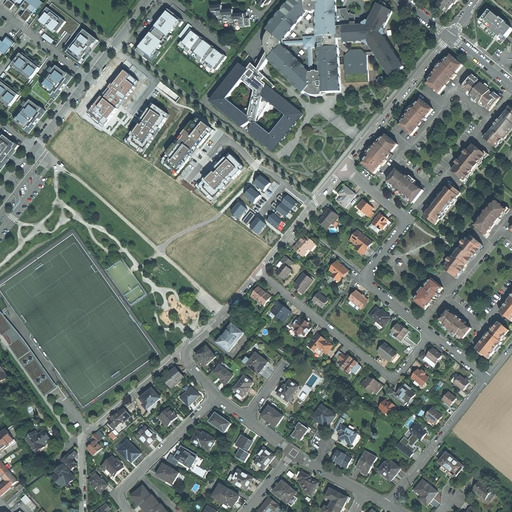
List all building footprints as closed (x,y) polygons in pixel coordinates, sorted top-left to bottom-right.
[(5,0),(7,1),(4,5),(11,10),(15,4),(9,0),(5,0)] [(44,3),(39,0),(25,0),(21,7),(23,9),(26,11),(21,18),(26,22),(33,14),(27,10),(33,3),(40,9),(44,3)] [(292,0),(268,31),(270,33),(273,35),(271,39),(271,43),(266,43),(265,43),(265,48),(267,48),(272,47),(272,51),(274,54),(272,57),(269,60),(294,84),(304,94),(306,92),(308,93),(310,94),(313,96),(316,96),(318,96),(321,96),(323,96),(323,93),(342,92),(339,46),(348,54),(351,51),(344,45),(344,44),(345,43),(345,39),(337,39),(337,36),(307,38),(305,0),(292,0)] [(337,10),(336,0),(305,0),(307,38),(337,36),(338,36),(337,15),(337,10)] [(440,0),(439,1),(441,3),(438,6),(447,13),(454,4),(455,5),(458,1),(458,0),(440,0)] [(342,14),(337,15),(338,36),(337,36),(337,39),(345,39),(345,43),(349,42),(350,42),(355,42),(356,42),(365,42),(365,43),(369,46),(371,45),(375,52),(376,52),(378,55),(379,56),(378,57),(389,73),(390,74),(392,76),(404,67),(403,65),(403,64),(393,49),(392,49),(389,44),(389,43),(385,36),(385,35),(386,35),(386,30),(384,29),(393,12),(386,8),(380,5),(378,4),(369,21),(368,21),(364,24),(364,25),(357,25),(356,23),(354,23),(352,23),(348,21),(347,20),(345,19),(343,17),(342,14)] [(217,7),(212,7),(213,18),(219,17),(219,19),(224,19),(224,22),(230,22),(230,23),(235,23),(236,26),(241,26),(241,28),(247,27),(247,26),(248,25),(247,21),(246,21),(246,20),(245,15),(239,15),(235,16),(234,10),(227,11),(224,11),(223,6),(217,7)] [(48,8),(40,19),(43,21),(42,22),(47,26),(49,24),(50,24),(51,25),(49,28),(50,28),(55,32),(56,31),(58,33),(67,22),(48,8)] [(354,23),(356,23),(356,9),(337,10),(337,15),(342,14),(343,17),(345,19),(347,20),(348,21),(352,23),(354,23)] [(176,15),(170,10),(162,20),(162,21),(161,23),(159,24),(147,39),(148,39),(147,41),(145,43),(145,42),(138,52),(145,57),(147,55),(152,59),(181,21),(175,16),(176,15)] [(490,11),(483,19),(486,21),(484,24),(497,35),(504,41),(511,30),(511,28),(506,23),(506,22),(501,18),(500,19),(490,11)] [(183,39),(193,27),(189,24),(179,37),(183,39)] [(192,30),(185,39),(187,40),(183,45),(188,48),(187,49),(191,53),(192,51),(199,57),(198,58),(202,62),(203,60),(210,65),(209,67),(213,70),(215,69),(217,70),(228,57),(214,46),(202,38),(192,30)] [(85,31),(68,53),(83,65),(89,56),(89,55),(88,54),(90,52),(92,50),(93,51),(93,50),(93,51),(100,42),(85,31)] [(45,34),(42,37),(52,44),(54,41),(45,34)] [(2,41),(0,39),(0,49),(7,54),(15,43),(9,38),(5,43),(2,41)] [(362,50),(351,51),(348,54),(346,56),(348,83),(370,82),(368,55),(365,52),(362,50)] [(22,55),(39,68),(40,66),(23,53),(22,55)] [(264,68),(269,60),(272,57),(271,56),(270,55),(269,54),(268,53),(262,65),(259,70),(261,72),(264,68)] [(32,79),(36,73),(40,68),(39,68),(22,55),(21,54),(13,65),(32,79)] [(463,65),(451,55),(439,70),(427,85),(440,95),(463,65)] [(110,63),(117,67),(120,62),(113,58),(110,63)] [(259,70),(253,64),(248,70),(240,65),(211,102),(243,127),(250,122),(253,125),(250,133),(274,152),(304,114),(273,90),(275,87),(261,72),(259,70)] [(32,79),(13,65),(11,67),(16,71),(24,77),(30,82),(32,79)] [(67,74),(58,66),(55,70),(52,74),(41,87),(51,95),(53,96),(56,93),(57,94),(60,90),(62,91),(63,91),(62,90),(64,88),(65,85),(66,86),(67,85),(65,84),(68,80),(67,79),(69,75),(67,74)] [(112,72),(106,68),(85,96),(91,100),(112,72)] [(101,126),(128,93),(138,81),(123,69),(86,114),(101,126)] [(29,85),(33,88),(41,77),(36,73),(32,79),(33,80),(29,85)] [(68,73),(67,74),(69,75),(67,79),(68,80),(65,84),(67,85),(73,77),(68,73)] [(383,77),(377,81),(383,89),(388,86),(383,77)] [(481,84),(472,77),(462,88),(468,94),(470,92),(473,95),(471,96),(471,97),(480,104),(481,104),(482,102),(485,104),(484,106),(490,111),(500,99),(490,92),(491,91),(488,88),(484,85),(482,84),(481,84)] [(3,80),(1,82),(18,95),(19,93),(15,90),(5,82),(3,80)] [(1,81),(0,81),(0,97),(11,106),(16,100),(19,95),(18,95),(1,82),(1,81)] [(56,100),(62,91),(60,90),(57,94),(56,93),(53,96),(51,95),(51,96),(56,100)] [(0,101),(9,109),(11,106),(0,97),(0,101)] [(45,108),(48,110),(55,101),(52,99),(45,108)] [(434,110),(421,100),(414,108),(413,108),(410,112),(406,117),(407,117),(400,126),(412,136),(419,127),(420,128),(427,119),(427,118),(434,110)] [(25,108),(15,121),(25,129),(27,131),(29,127),(31,128),(34,124),(36,126),(36,125),(35,124),(38,121),(39,119),(40,120),(39,118),(42,114),(40,113),(43,110),(41,108),(31,101),(29,104),(25,108)] [(142,153),(169,116),(152,104),(126,142),(142,153)] [(42,107),(41,108),(43,110),(40,113),(42,114),(39,118),(40,120),(47,111),(42,107)] [(501,120),(499,123),(508,131),(511,128),(511,129),(511,108),(510,107),(507,110),(508,112),(506,114),(507,115),(503,121),(501,120)] [(162,163),(177,175),(212,130),(197,118),(162,163)] [(488,135),(484,139),(495,147),(497,144),(499,145),(504,139),(505,140),(506,138),(508,136),(506,134),(508,131),(499,123),(495,127),(496,128),(492,134),(491,133),(489,136),(488,135)] [(27,131),(25,129),(24,130),(29,134),(36,126),(34,124),(31,128),(29,127),(27,131)] [(399,145),(386,135),(371,153),(362,164),(375,174),(399,145)] [(15,144),(5,136),(0,141),(0,165),(0,166),(3,163),(4,163),(15,149),(14,148),(16,145),(15,144)] [(16,143),(15,144),(16,145),(14,148),(15,149),(4,163),(3,163),(0,166),(0,165),(0,166),(2,168),(20,146),(16,143)] [(486,155),(474,145),(469,151),(468,151),(457,165),(458,165),(453,172),(465,181),(473,172),(476,168),(479,165),(479,164),(486,155)] [(213,202),(245,167),(230,154),(198,188),(213,202)] [(406,175),(397,168),(387,181),(396,188),(395,189),(402,194),(404,196),(405,195),(413,202),(423,190),(415,182),(406,175)] [(269,182),(260,175),(253,184),(263,191),(269,182)] [(461,193),(450,184),(445,190),(446,191),(438,201),(449,209),(454,203),(461,193)] [(353,192),(346,186),(340,193),(343,195),(338,202),(346,208),(356,195),(353,192)] [(259,195),(250,187),(243,196),(252,203),(259,195)] [(287,195),(282,202),(291,209),(297,202),(287,195)] [(367,203),(363,200),(357,207),(368,216),(372,211),(374,208),(370,205),(370,206),(368,205),(366,204),(367,203)] [(508,210),(496,200),(489,208),(489,207),(486,211),(482,216),(482,217),(475,226),(487,235),(492,230),(491,229),(502,216),(503,216),(508,210)] [(442,218),(449,209),(438,201),(430,211),(429,210),(424,216),(436,225),(442,218)] [(237,202),(230,212),(238,218),(246,209),(237,202)] [(285,216),(291,209),(282,202),(276,209),(285,216)] [(338,215),(329,209),(325,214),(320,220),(328,227),(332,223),(338,215)] [(255,215),(250,211),(242,221),(247,225),(255,215)] [(282,220),(273,213),(267,220),(276,228),(282,220)] [(385,216),(381,213),(373,223),(381,230),(382,228),(383,229),(388,223),(386,222),(389,219),(385,216)] [(257,217),(249,227),(258,233),(265,224),(257,217)] [(381,230),(373,223),(370,226),(378,233),(381,230)] [(373,243),(358,231),(351,240),(360,247),(358,250),(364,255),(368,249),(373,243)] [(316,244),(307,236),(305,239),(303,237),(300,242),(300,243),(295,249),(304,257),(309,250),(311,251),(316,244)] [(483,245),(471,236),(469,239),(468,238),(464,243),(461,248),(461,249),(458,252),(470,261),(483,245)] [(470,261),(458,252),(455,256),(454,256),(452,259),(447,265),(447,266),(445,269),(456,278),(470,261)] [(294,263),(285,256),(280,261),(283,264),(283,263),(290,268),(294,263)] [(349,271),(337,262),(330,270),(335,274),(333,276),(339,282),(345,275),(346,275),(348,272),(349,271)] [(290,268),(283,263),(283,264),(279,268),(276,273),(281,277),(285,280),(293,271),(290,268)] [(314,282),(304,274),(297,283),(298,284),(294,289),(299,292),(303,295),(314,282)] [(444,288),(432,279),(425,288),(424,288),(422,290),(419,294),(420,295),(415,301),(426,310),(431,303),(432,304),(434,301),(434,300),(436,297),(437,298),(439,294),(444,288)] [(263,290),(259,287),(251,297),(255,300),(256,299),(265,306),(272,297),(267,293),(266,294),(265,292),(263,291),(263,290)] [(363,296),(357,291),(350,299),(351,300),(358,306),(361,308),(368,300),(363,296)] [(328,300),(319,293),(313,301),(317,304),(322,307),(328,300)] [(511,297),(501,312),(511,321),(511,297)] [(287,308),(280,302),(279,303),(277,306),(272,312),(285,322),(292,313),(287,308)] [(388,314),(384,311),(383,313),(381,312),(377,308),(370,316),(384,327),(388,322),(387,322),(390,318),(391,317),(388,314)] [(456,316),(448,310),(440,320),(445,324),(444,326),(450,331),(457,336),(458,335),(463,339),(472,328),(464,322),(457,316),(456,316)] [(6,333),(12,329),(0,312),(0,330),(3,335),(6,333)] [(293,326),(299,318),(296,316),(287,326),(291,329),(293,326)] [(311,328),(309,326),(309,323),(307,321),(305,320),(302,320),(299,318),(293,326),(295,328),(294,328),(295,333),(297,335),(302,335),(303,334),(305,336),(311,328)] [(491,333),(490,333),(477,349),(488,358),(490,355),(491,356),(497,350),(502,343),(501,342),(510,331),(499,323),(491,333)] [(244,333),(233,325),(230,329),(230,328),(226,333),(221,339),(222,339),(218,343),(229,352),(244,333)] [(396,336),(403,341),(410,332),(407,329),(406,328),(405,329),(402,327),(399,325),(394,332),(397,335),(396,336)] [(19,340),(12,329),(6,333),(14,344),(19,340)] [(327,341),(319,334),(309,347),(320,356),(323,352),(327,354),(333,346),(327,341)] [(19,340),(14,344),(11,346),(45,395),(55,388),(49,379),(50,379),(46,373),(45,373),(36,361),(37,360),(33,354),(32,355),(28,349),(27,350),(19,340)] [(397,354),(386,344),(379,353),(384,357),(391,362),(397,354)] [(216,357),(207,346),(203,350),(203,349),(200,351),(201,352),(197,355),(201,360),(206,366),(216,357)] [(438,353),(434,349),(428,356),(437,363),(442,356),(438,353)] [(354,359),(349,355),(347,357),(340,351),(335,357),(343,363),(340,366),(347,369),(350,374),(352,371),(358,364),(359,363),(354,359)] [(257,352),(252,360),(248,356),(244,361),(260,374),(260,373),(259,373),(263,369),(266,365),(269,362),(257,352)] [(437,363),(428,356),(425,360),(434,367),(437,363)] [(6,372),(0,363),(0,362),(0,383),(4,381),(9,378),(5,372),(6,372)] [(362,367),(358,364),(352,371),(356,374),(362,367)] [(234,376),(221,365),(214,373),(219,377),(223,380),(222,381),(226,385),(234,376)] [(181,373),(177,368),(164,379),(172,388),(184,377),(181,373)] [(424,370),(422,372),(420,370),(418,372),(414,377),(423,385),(429,377),(426,375),(427,373),(424,370)] [(464,379),(460,375),(454,383),(463,390),(466,386),(469,382),(467,381),(464,379)] [(254,383),(245,376),(234,389),(238,393),(236,395),(242,399),(247,393),(251,388),(250,387),(254,383)] [(377,383),(374,380),(369,377),(366,382),(367,383),(364,387),(373,394),(373,392),(377,388),(374,386),(377,383)] [(377,381),(375,379),(374,380),(377,383),(374,386),(377,388),(373,392),(377,395),(384,386),(377,381)] [(290,380),(284,389),(283,388),(281,391),(278,394),(289,402),(294,395),(300,387),(290,380)] [(398,394),(394,399),(404,407),(411,398),(412,399),(416,394),(408,388),(407,388),(404,386),(403,387),(398,394)] [(192,388),(181,398),(189,406),(192,404),(194,402),(195,402),(194,401),(200,395),(192,388)] [(161,399),(153,389),(150,391),(146,395),(141,399),(143,401),(142,401),(144,405),(144,406),(148,410),(149,411),(157,404),(156,403),(161,399)] [(388,394),(394,399),(398,394),(392,390),(388,394)] [(457,399),(449,393),(443,400),(451,406),(455,402),(457,399)] [(379,409),(380,407),(372,401),(368,406),(376,412),(379,409)] [(398,408),(391,402),(389,404),(385,401),(384,402),(380,407),(379,409),(386,414),(387,413),(391,416),(398,408)] [(337,416),(323,405),(323,406),(319,410),(313,418),(324,426),(325,424),(327,425),(329,427),(337,416)] [(284,416),(270,406),(262,417),(269,421),(269,420),(273,423),(277,426),(284,416)] [(436,410),(433,407),(425,418),(427,420),(429,418),(437,424),(439,421),(443,417),(438,413),(437,413),(435,411),(436,410)] [(109,422),(115,429),(122,422),(123,424),(132,417),(125,409),(117,415),(109,422)] [(178,418),(169,409),(160,418),(169,427),(173,422),(178,418)] [(217,413),(210,422),(225,433),(232,424),(223,418),(217,413)] [(339,431),(342,425),(344,421),(341,419),(335,430),(339,431)] [(309,429),(301,423),(297,428),(298,429),(293,436),(296,439),(296,438),(298,439),(301,441),(309,429)] [(423,427),(418,423),(411,432),(414,434),(420,439),(421,440),(424,437),(427,433),(421,429),(423,427)] [(358,434),(342,425),(339,431),(338,432),(342,433),(340,436),(339,438),(343,440),(347,442),(352,445),(358,434)] [(143,430),(138,435),(149,447),(153,442),(157,438),(146,427),(143,430)] [(15,440),(7,430),(0,434),(0,450),(3,449),(4,450),(10,445),(9,444),(15,440)] [(100,431),(97,433),(103,440),(106,438),(100,431)] [(203,434),(198,431),(196,436),(192,441),(202,447),(202,446),(210,451),(217,440),(204,432),(203,434)] [(36,432),(27,438),(36,451),(52,440),(47,433),(40,437),(39,435),(36,432)] [(97,433),(94,435),(100,443),(103,440),(97,433)] [(410,458),(414,453),(413,453),(416,449),(413,447),(420,439),(414,434),(409,440),(405,437),(397,447),(410,458)] [(248,438),(243,435),(237,445),(242,448),(236,457),(245,462),(251,453),(248,452),(254,442),(248,438)] [(53,442),(52,440),(36,451),(37,453),(53,442)] [(90,447),(88,448),(95,456),(103,449),(97,441),(94,444),(92,446),(90,447)] [(138,458),(142,454),(129,441),(119,451),(128,460),(129,459),(133,462),(138,458)] [(197,456),(182,447),(179,453),(176,458),(191,467),(197,456)] [(270,452),(265,448),(258,456),(259,458),(255,463),(264,470),(275,456),(270,452)] [(78,454),(75,450),(62,460),(66,465),(72,472),(79,466),(73,459),(76,456),(78,454)] [(353,459),(338,451),(337,454),(336,454),(333,460),(341,465),(342,465),(342,466),(348,468),(353,459)] [(378,457),(366,451),(357,468),(362,471),(363,470),(369,473),(378,457)] [(456,460),(447,453),(443,458),(440,463),(443,466),(441,469),(446,472),(456,460)] [(117,460),(113,457),(104,465),(111,473),(116,477),(120,472),(124,468),(120,464),(117,460)] [(464,467),(456,460),(446,472),(447,474),(450,476),(453,473),(456,476),(464,467)] [(1,471),(4,476),(10,471),(1,461),(0,462),(0,471),(0,472),(1,471)] [(390,465),(387,463),(380,471),(392,481),(396,475),(401,469),(393,462),(390,465)] [(180,473),(165,464),(161,471),(158,475),(173,484),(180,473)] [(111,473),(104,465),(102,467),(109,475),(111,473)] [(76,478),(64,466),(58,471),(59,472),(54,477),(63,487),(68,483),(69,485),(72,482),(76,478)] [(483,474),(476,468),(471,475),(477,480),(483,474)] [(254,478),(239,470),(235,476),(232,482),(247,491),(250,485),(254,478)] [(5,477),(8,481),(0,488),(0,496),(0,497),(18,481),(10,471),(4,476),(2,478),(3,479),(5,477)] [(306,474),(302,472),(299,478),(302,479),(300,482),(307,493),(312,496),(319,483),(310,478),(311,476),(306,474)] [(94,477),(89,482),(101,494),(106,488),(109,486),(104,480),(103,481),(97,474),(94,477)] [(487,482),(483,478),(480,482),(480,481),(473,490),(478,494),(486,500),(492,492),(493,492),(484,485),(487,482)] [(424,481),(423,480),(415,490),(422,496),(420,499),(424,502),(428,505),(439,492),(429,485),(429,486),(423,481),(424,481)] [(290,505),(298,494),(283,482),(282,484),(280,486),(281,487),(276,493),(290,505)] [(222,499),(221,501),(229,505),(229,504),(234,506),(237,500),(240,496),(235,494),(235,493),(232,491),(231,491),(221,485),(215,497),(215,496),(222,499)] [(141,505),(146,511),(147,511),(169,511),(168,511),(162,505),(161,505),(153,495),(152,496),(144,487),(137,493),(138,494),(133,498),(138,504),(140,506),(141,505)] [(349,498),(331,489),(327,497),(334,500),(332,503),(343,509),(346,504),(349,498)] [(492,492),(486,500),(490,502),(495,495),(492,492)] [(31,500),(26,495),(21,499),(26,504),(31,500)] [(265,504),(259,511),(271,511),(273,509),(275,511),(279,506),(270,498),(265,504)] [(341,511),(343,509),(332,503),(329,508),(326,507),(323,511),(341,511)]
